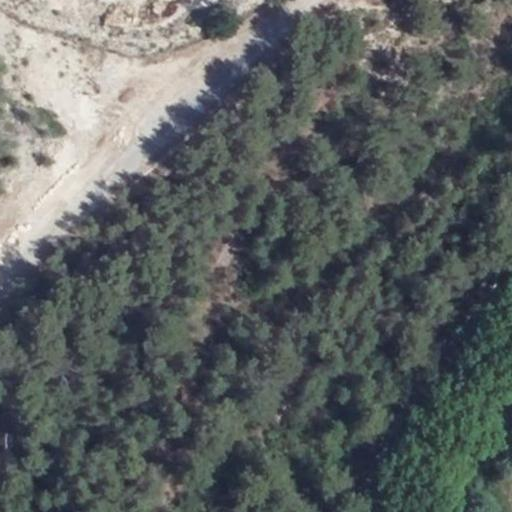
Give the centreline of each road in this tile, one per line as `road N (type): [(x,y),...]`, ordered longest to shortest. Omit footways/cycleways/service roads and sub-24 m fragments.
road 1 (unknown): [(344,0),(101,190),(0,291)]
road 2 (primary): [(511,330),(418,454),(389,511)]
